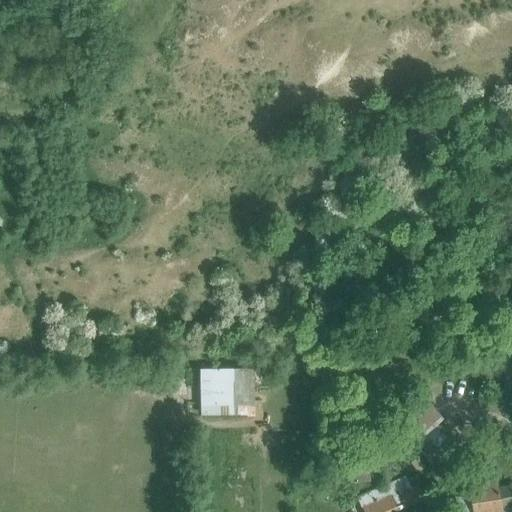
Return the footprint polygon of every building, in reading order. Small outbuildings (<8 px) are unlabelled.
[(444,326),(429,309),(409,327),(424,344),(444,326)] [(253,414),(251,368),(199,369),(200,416),(253,414)] [(413,443),(435,423),(441,417),(420,394),(389,421),(411,445),(413,443)] [(454,442),(443,431),(420,452),(431,464),(454,442)] [(369,481),(366,450),(346,452),(349,483),(369,481)] [(409,488),(404,477),(356,497),(362,511),(394,511),(397,511),(423,500),(417,485),(409,488)] [(511,484),(496,487),(495,481),(468,485),(469,495),(454,497),(456,511),(500,511),(500,508),(511,505),(511,484)]
